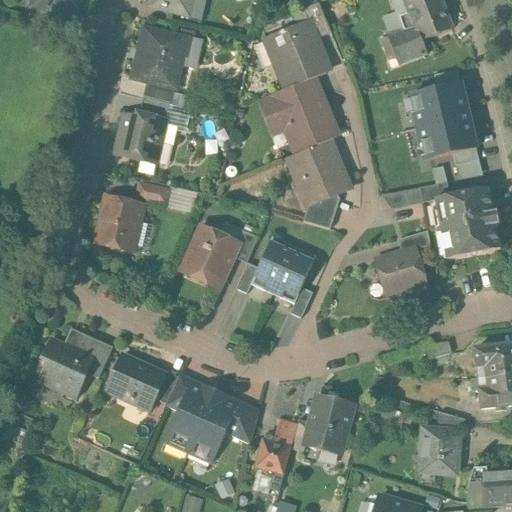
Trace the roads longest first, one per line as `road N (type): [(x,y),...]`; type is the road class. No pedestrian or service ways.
road 1 (residential): [(131,0),(70,236),(74,265),(100,293),(204,347),(292,362)]
road 2 (residential): [(342,76),(371,197),(367,217),(337,249),(292,362)]
road 3 (residential): [(292,362),(511,309)]
